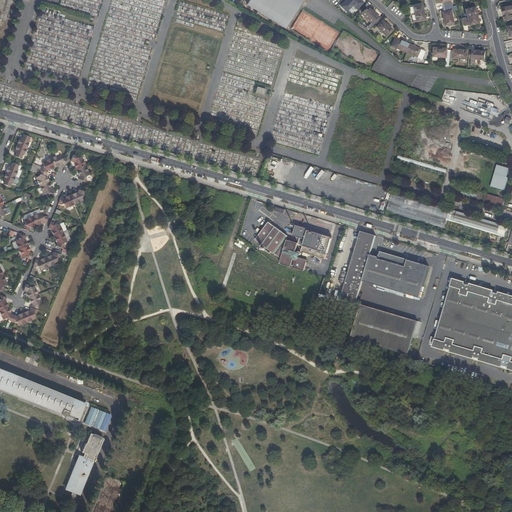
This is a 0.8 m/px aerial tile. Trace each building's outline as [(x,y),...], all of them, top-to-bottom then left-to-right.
[(300,0),(248,0),(248,2),(266,13),(285,26),(299,4),(300,0)] [(360,0),(347,0),(357,9),(363,3),(360,0)] [(411,7),(412,15),(423,12),(421,5),(411,7)] [(371,24),(373,26),(380,18),(368,7),(362,13),(372,23),(371,24)] [(453,7),(444,9),(445,13),(442,13),(445,27),(454,25),(451,11),(453,11),(453,7)] [(467,20),(477,17),(475,9),(465,12),(467,20)] [(425,20),(423,12),(412,15),(414,22),(425,20)] [(467,20),(463,20),(465,28),(469,27),(478,25),(477,17),(467,20)] [(383,21),(377,27),(387,37),(393,30),(383,21)] [(392,45),(407,52),(410,44),(395,37),(392,45)] [(410,44),(407,52),(420,59),(424,51),(410,44)] [(446,62),(449,62),(450,52),(447,51),(447,50),(433,48),(432,57),(446,59),(446,62)] [(450,52),(449,62),(452,62),(452,60),(466,61),(467,52),(453,51),(453,52),(450,52)] [(472,66),(476,67),(477,62),(486,63),(487,54),(473,53),(472,66)] [(264,93),(266,88),(257,85),(255,91),(264,93)] [(19,139),(18,144),(27,148),(30,140),(29,140),(31,136),(24,134),(23,137),(22,137),(21,139),(19,139)] [(27,148),(18,144),(16,148),(17,149),(16,151),(17,152),(16,155),(22,158),(23,155),(24,155),(27,148)] [(60,153),(51,157),(56,167),(59,166),(58,164),(61,163),(65,164),(67,158),(65,157),(63,158),(62,157),(60,153)] [(445,175),(447,167),(399,153),(397,161),(445,175)] [(76,155),(74,154),(71,160),(75,162),(76,165),(75,166),(76,169),(86,165),(82,156),(79,158),(77,157),(76,155)] [(56,167),(51,157),(43,161),(44,164),(44,166),(42,166),(41,169),(47,172),(49,168),(52,167),(53,168),(56,167)] [(6,172),(16,176),(19,168),(18,168),(20,164),(13,162),(12,165),(10,165),(10,168),(8,167),(6,172)] [(511,168),(497,164),(490,187),(505,191),(511,168)] [(90,173),(86,165),(76,169),(77,172),(79,172),(80,175),(79,178),(85,181),(86,178),(85,177),(86,175),(90,173)] [(41,169),(40,172),(41,173),(40,175),(37,176),(40,185),(50,181),(49,178),(47,178),(46,175),(47,172),(41,169)] [(13,182),(16,176),(6,172),(4,176),(6,177),(5,179),(6,180),(4,183),(11,186),(12,182),(13,182)] [(50,181),(40,185),(44,193),(47,192),(49,193),(50,194),(53,195),(55,189),(51,187),(50,185),(51,184),(50,181)] [(463,185),(463,186),(461,194),(461,195),(481,201),(484,191),(463,185)] [(71,194),(75,203),(83,200),(82,196),(83,194),(85,194),(86,191),(79,188),(78,192),(74,194),(74,192),(71,194)] [(508,224),(392,191),(386,211),(444,227),(446,220),(504,236),(508,224)] [(485,192),(483,201),(503,207),(506,198),(485,192)] [(66,207),(75,203),(71,194),(68,195),(68,196),(65,197),(61,196),(59,202),(61,203),(63,203),(65,204),(66,207)] [(8,212),(5,204),(0,206),(0,218),(4,220),(5,217),(4,216),(5,213),(8,212)] [(41,211),(32,215),(37,225),(40,223),(40,222),(42,221),(46,222),(48,217),(46,216),(45,216),(43,215),(41,211)] [(24,225),(22,227),(29,230),(30,226),(33,225),(34,226),(37,225),(32,215),(24,219),(26,222),(25,224),(24,225)] [(281,258),(280,262),(281,263),(288,237),(283,236),(286,232),(269,220),(255,239),(261,243),(281,258)] [(54,235),(64,231),(60,223),(56,224),(55,224),(54,222),(52,221),(49,227),(53,229),(54,232),(53,232),(54,235)] [(288,237),(281,263),(305,270),(308,259),(299,257),(299,255),(302,254),(303,253),(304,251),(326,258),(334,229),(310,222),(309,225),(298,222),(294,235),(305,238),(302,247),(299,247),(296,249),(293,248),(296,240),(288,237)] [(377,235),(361,230),(351,262),(340,298),(356,303),(362,284),(363,280),(371,254),(377,235)] [(67,240),(64,231),(54,235),(56,238),(57,238),(58,242),(57,245),(63,248),(64,245),(63,243),(64,241),(67,240)] [(26,235),(20,233),(19,235),(20,236),(19,238),(16,240),(19,249),(29,244),(28,241),(26,242),(25,239),(26,235)] [(236,244),(242,247),(245,242),(238,239),(236,244)] [(29,244),(19,249),(23,257),(26,256),(28,256),(29,258),(31,259),(34,253),(30,251),(29,248),(30,248),(29,244)] [(242,262),(247,250),(241,248),(236,259),(242,262)] [(378,256),(371,254),(363,280),(382,286),(425,298),(435,266),(407,258),(380,250),(378,256)] [(45,256),(49,265),(58,262),(57,258),(57,257),(60,256),(60,253),(54,251),(53,254),(50,256),(49,254),(45,256)] [(41,269),(49,265),(45,256),(42,257),(43,258),(40,260),(36,259),(34,265),(37,266),(38,265),(40,266),(41,269)] [(465,281),(453,278),(440,323),(433,345),(445,348),(446,347),(450,349),(450,350),(474,357),(474,356),(479,357),(479,358),(503,366),(503,365),(508,366),(508,367),(511,368),(511,295),(499,291),(499,293),(494,291),(494,290),(470,283),(470,284),(465,283),(465,281)] [(29,298),(38,294),(35,285),(31,286),(29,286),(29,284),(26,284),(24,290),(27,291),(28,294),(27,295),(29,298)] [(0,309),(8,306),(7,303),(6,304),(5,300),(6,297),(0,294),(0,309)] [(42,302),(38,294),(29,298),(30,301),(31,301),(32,303),(31,307),(37,309),(38,307),(38,305),(39,303),(42,302)] [(418,320),(360,304),(351,338),(408,354),(418,320)] [(8,319),(11,320),(14,314),(10,312),(9,310),(10,310),(8,306),(0,309),(0,312),(3,319),(7,317),(8,318),(8,319)] [(36,312),(37,309),(31,307),(29,310),(27,311),(26,311),(23,312),(27,321),(35,318),(34,314),(35,312),(36,312)] [(18,325),(27,321),(23,312),(20,313),(20,314),(18,315),(14,314),(11,320),(14,322),(15,321),(17,322),(18,325)] [(0,388),(20,397),(79,420),(86,402),(62,393),(0,367),(0,388)] [(100,388),(102,383),(93,380),(91,384),(100,388)] [(98,408),(92,406),(85,422),(92,425),(98,408)] [(106,411),(100,409),(93,425),(100,428),(106,411)] [(113,415),(107,412),(101,428),(107,431),(113,415)] [(102,437),(90,432),(86,443),(84,442),(81,450),(84,452),(82,456),(78,455),(65,487),(78,493),(93,456),(95,456),(102,437)]
